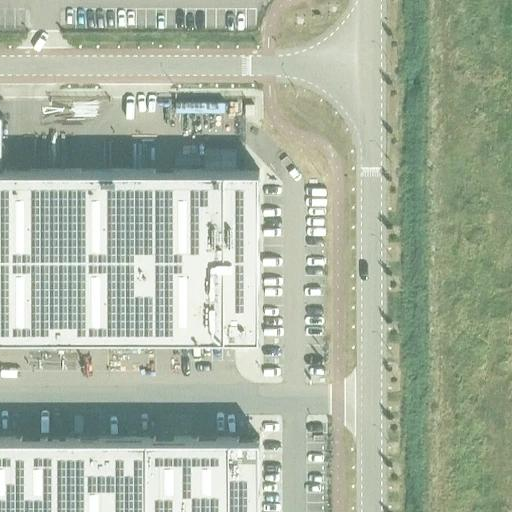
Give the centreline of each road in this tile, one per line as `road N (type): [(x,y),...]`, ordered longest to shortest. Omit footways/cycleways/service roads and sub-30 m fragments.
road 1 (unclassified): [(367,394),(0,392)]
road 2 (unclassified): [(366,67),(0,66)]
road 3 (unclassified): [(367,394),(366,67)]
